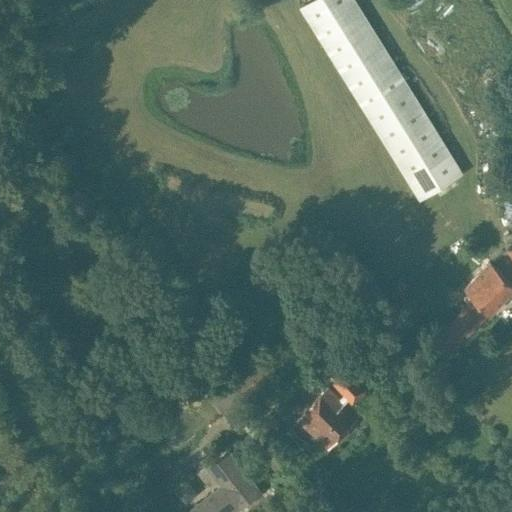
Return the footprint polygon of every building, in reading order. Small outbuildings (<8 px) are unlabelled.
[(356,0),(310,0),(299,7),(418,199),(453,178),(460,188),(469,182),(463,172),(356,0)] [(511,291),(511,283),(490,261),(464,288),(469,293),(462,299),(467,304),(430,343),(446,358),(511,291)] [(411,287),(403,278),(395,285),(403,294),(411,287)] [(258,362),(252,354),(235,367),(241,375),(234,380),(250,400),(278,377),(263,358),(258,362)] [(372,384),(345,355),(334,365),(342,373),(332,381),(345,395),(349,399),(352,403),(372,384)] [(213,398),(239,427),(255,413),(246,403),(249,400),(233,381),(231,382),(213,398)] [(345,404),(349,399),(345,395),(340,399),(327,387),(297,419),(329,449),(357,420),(342,406),(345,404)] [(227,476),(220,481),(224,486),(190,511),(226,511),(225,510),(236,502),(240,507),(260,492),(229,451),(215,461),(227,476)] [(186,480),(177,489),(191,504),(201,495),(186,480)]
